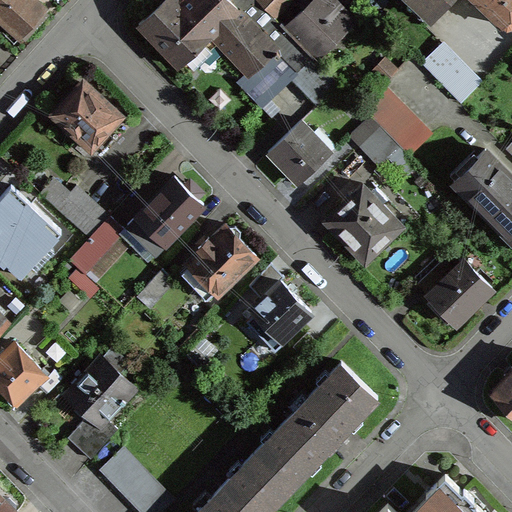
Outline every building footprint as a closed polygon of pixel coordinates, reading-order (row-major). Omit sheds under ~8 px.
[(0,0),(0,16),(21,34),(46,6),(39,0),(0,0)] [(180,0),(162,0),(139,22),(180,65),(213,34),(181,1),(180,0)] [(296,68),(311,53),(285,27),(273,15),(258,0),(182,0),(181,1),(213,34),(251,74),(269,57),(281,69),(290,61),(296,68)] [(258,0),(273,15),(286,2),(283,0),(258,0)] [(334,0),(311,0),(285,27),(311,53),(313,55),(351,17),(334,0)] [(415,0),(432,16),(447,0),(415,0)] [(511,0),(476,0),(502,24),(504,22),(507,25),(511,25),(511,24),(511,0)] [(482,80),(443,41),(423,61),(462,100),(482,80)] [(313,55),(311,53),(296,68),(291,73),(319,101),(339,82),(313,55)] [(53,112),(91,146),(94,144),(99,149),(111,136),(106,131),(122,114),(89,84),(80,83),(53,112)] [(384,85),(363,106),(371,114),(380,124),(396,140),(418,119),(384,85)] [(350,134),(360,144),(380,124),(371,114),(350,134)] [(302,118),(268,150),(298,181),(326,155),(308,137),(314,131),(302,118)] [(401,145),(396,140),(380,124),(360,144),(380,165),(391,154),(401,145)] [(418,164),(401,145),(391,154),(409,173),(418,164)] [(455,179),(511,235),(511,175),(485,149),(455,179)] [(143,212),(167,234),(171,230),(174,233),(204,202),(175,174),(145,205),(147,207),(143,212)] [(42,192),(57,206),(69,192),(54,179),(42,192)] [(62,229),(12,183),(0,195),(0,256),(20,275),(32,262),(26,257),(44,237),(50,242),(62,229)] [(363,183),(327,218),(366,258),(402,223),(382,202),(387,197),(377,186),(371,191),(363,183)] [(90,237),(110,215),(77,184),(69,192),(57,206),(90,237)] [(90,237),(70,259),(86,273),(126,229),(110,215),(90,237)] [(217,290),(219,292),(258,254),(240,236),(241,230),(237,225),(230,226),(227,223),(189,260),(189,261),(181,270),(209,298),(217,290)] [(429,293),(457,322),(493,286),(465,258),(452,271),(430,293),(429,293)] [(419,281),(430,293),(452,271),(441,259),(419,281)] [(285,275),(272,261),(249,284),(262,296),(281,278),(281,279),(285,275)] [(163,267),(138,294),(151,307),(177,279),(163,267)] [(286,340),(284,337),(312,310),(281,279),(281,278),(262,296),(251,307),(255,312),(247,320),(276,350),(286,340)] [(216,304),(204,316),(212,324),(224,311),(216,304)] [(0,334),(10,323),(4,317),(0,320),(0,334)] [(199,327),(181,348),(187,354),(195,345),(203,335),(206,333),(199,327)] [(195,345),(210,358),(218,349),(203,335),(195,345)] [(15,341),(0,355),(0,384),(17,402),(47,374),(15,341)] [(195,345),(187,354),(201,367),(210,358),(195,345)] [(66,393),(88,414),(96,406),(107,417),(137,386),(103,354),(66,393)] [(195,511),(264,511),(378,395),(342,361),(195,511)] [(511,368),(492,389),(511,408),(511,368)] [(96,406),(88,414),(68,436),(91,457),(118,427),(107,417),(96,406)] [(158,511),(174,497),(124,446),(102,468),(145,511),(158,511)] [(484,511),(472,500),(474,498),(464,488),(462,490),(446,474),(427,493),(432,498),(417,511),(397,511),(389,503),(379,511),(484,511)] [(0,511),(16,511),(18,511),(16,509),(16,504),(10,497),(5,498),(0,492),(0,511)]
